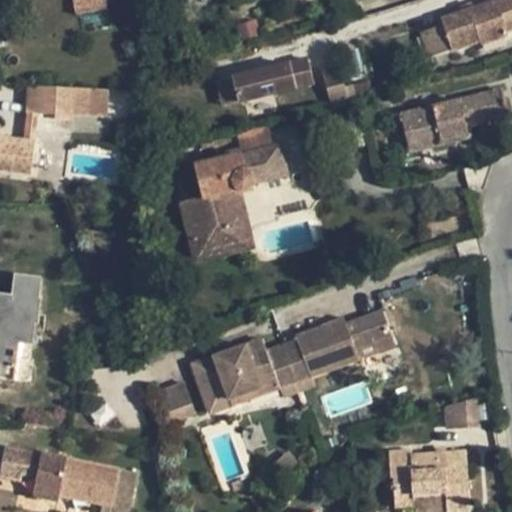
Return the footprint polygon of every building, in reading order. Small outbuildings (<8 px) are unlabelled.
[(95,11),(93,0),(71,0),(74,15),(95,11)] [(105,0),(93,0),(95,11),(107,9),(105,0)] [(511,0),(497,0),(441,19),(442,25),(451,51),(479,42),(480,44),(508,35),(507,32),(511,30),(511,0)] [(261,38),(256,19),(236,25),(240,43),(261,38)] [(341,29),(343,36),(365,30),(364,24),(341,29)] [(442,25),(422,31),(431,58),(451,51),(442,25)] [(317,84),(310,57),(235,76),(241,103),(317,84)] [(347,103),(340,74),(323,79),(330,107),(347,103)] [(227,106),(241,103),(235,76),(220,80),(227,106)] [(349,86),(351,95),(376,89),(374,79),(349,86)] [(27,113),(38,114),(106,117),(107,90),(28,86),(27,113)] [(501,90),(400,115),(407,143),(438,135),(440,144),(470,137),(467,127),(507,118),(501,90)] [(38,114),(27,113),(23,140),(34,142),(38,114)] [(254,183),(288,175),(280,143),(272,145),(267,126),(237,133),(242,153),(196,164),(203,195),(182,200),(191,237),(236,226),(227,189),(239,186),(243,188),(247,188),(251,186),(254,183)] [(0,127),(0,170),(30,175),(34,142),(23,140),(0,136),(0,127)] [(384,130),(373,132),(377,153),(388,150),(384,130)] [(438,135),(407,143),(409,152),(440,144),(438,135)] [(239,186),(227,189),(236,226),(191,237),(196,258),(253,244),(239,186)] [(40,279),(16,277),(13,297),(0,295),(0,363),(15,366),(16,358),(17,342),(31,343),(33,324),(36,324),(39,299),(38,299),(40,279)] [(111,279),(100,283),(106,300),(117,296),(111,279)] [(335,322),(323,326),(296,336),(297,340),(282,346),(296,385),(311,380),(310,377),(359,360),(378,353),(395,347),(382,311),(346,324),(338,328),(335,322)] [(291,322),(296,336),(323,326),(318,311),(291,322)] [(335,322),(338,328),(346,324),(344,318),(335,322)] [(106,327),(88,326),(87,339),(105,341),(106,327)] [(261,339),(246,344),(251,356),(265,351),(261,339)] [(17,342),(16,358),(29,360),(31,343),(17,342)] [(246,344),(191,364),(210,415),(251,401),(247,394),(277,383),(280,391),(296,385),(282,346),(265,351),(251,356),(246,344)] [(165,359),(162,351),(147,357),(149,366),(165,359)] [(378,353),(359,360),(364,374),(383,368),(378,353)] [(16,358),(15,366),(13,380),(27,381),(29,360),(16,358)] [(0,363),(0,378),(13,380),(15,366),(0,363)] [(167,417),(192,407),(183,383),(157,392),(167,417)] [(247,394),(251,401),(280,391),(277,383),(247,394)] [(296,385),(280,391),(283,399),(300,394),(296,385)] [(478,427),(476,401),(465,402),(445,408),(446,429),(478,427)] [(192,407),(167,417),(169,424),(195,414),(192,407)] [(130,511),(138,473),(5,447),(0,472),(0,476),(21,481),(22,474),(36,477),(33,495),(59,501),(60,496),(103,505),(101,511),(130,511)] [(470,511),(466,451),(409,455),(409,450),(388,451),(390,479),(393,478),(394,508),(415,506),(415,498),(445,496),(446,511),(470,511)] [(245,489),(241,479),(230,483),(234,493),(245,489)]
